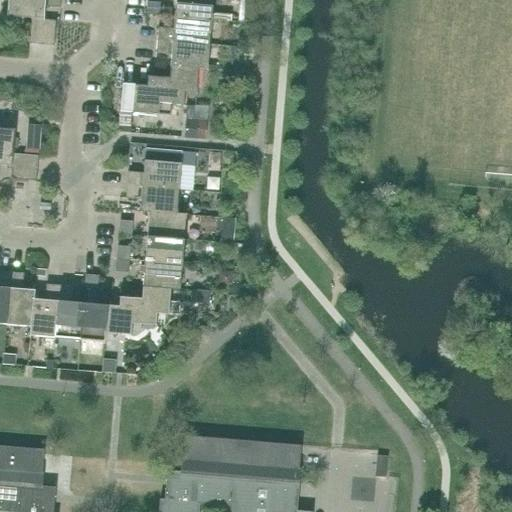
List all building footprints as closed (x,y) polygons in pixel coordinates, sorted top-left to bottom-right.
[(60,8),(60,0),(7,0),(7,17),(31,19),(44,20),(45,7),(60,8)] [(175,0),(174,17),(212,20),(213,0),(175,0)] [(159,16),(160,3),(147,1),(146,14),(159,16)] [(210,45),(212,20),(174,17),(173,29),(158,28),(157,41),(161,41),(210,45)] [(41,45),(44,20),(31,19),(29,41),(29,44),(41,45)] [(56,21),(44,20),(41,45),(54,46),(54,41),(56,21)] [(210,45),(161,41),(157,41),(156,53),(171,55),(170,66),(199,69),(208,70),(210,45)] [(199,69),(170,66),(169,78),(161,78),(160,91),(172,91),(171,104),(184,106),(185,94),(196,95),(199,69)] [(161,78),(148,77),(147,77),(146,86),(134,84),(132,113),(159,115),(160,103),(171,104),(172,91),(160,91),(161,78)] [(207,120),(208,107),(195,106),(194,119),(207,120)] [(0,166),(12,167),(13,154),(15,130),(0,128),(0,166)] [(37,169),(38,156),(13,154),(12,167),(37,169)] [(179,190),(181,164),(144,161),(143,174),(128,173),(127,185),(179,190)] [(36,181),(37,169),(12,167),(11,179),(36,181)] [(177,215),(177,214),(179,190),(127,185),(126,197),(126,198),(140,200),(139,212),(148,213),(149,212),(177,215)] [(177,214),(177,215),(149,212),(148,213),(146,237),(184,240),(186,215),(177,214)] [(132,222),(120,221),(119,234),(131,235),(132,222)] [(182,265),(184,240),(146,237),(144,262),(182,265)] [(130,247),(118,246),(117,246),(116,259),(129,261),(130,247)] [(128,273),(129,261),(116,259),(115,272),(128,273)] [(180,290),(182,265),(144,262),(142,287),(171,289),(180,290)] [(11,273),(0,271),(0,324),(6,325),(11,273)] [(22,289),(24,274),(11,273),(6,325),(31,328),(33,299),(34,299),(35,290),(22,289)] [(84,283),(85,275),(74,274),(73,282),(84,283)] [(98,276),(95,276),(85,275),(84,283),(84,288),(97,289),(98,276)] [(59,286),(47,285),(46,285),(45,300),(34,299),(33,299),(31,328),(29,336),(30,337),(55,339),(59,286)] [(71,302),(72,287),(59,286),(55,339),(79,341),(83,303),(71,302)] [(171,289),(142,287),(141,299),(133,298),(132,311),(144,312),(143,325),(156,326),(157,314),(169,315),(171,289)] [(209,305),(210,292),(196,291),(196,304),(209,305)] [(132,311),(133,298),(119,297),(119,306),(107,305),(105,334),(131,336),(132,324),(143,325),(144,312),(132,311)] [(105,334),(107,305),(83,303),(79,341),(105,343),(105,334)] [(114,374),(116,361),(103,360),(102,373),(114,374)] [(305,511),(285,510),(286,502),(291,503),(293,483),(298,484),(301,446),(300,445),(300,447),(185,437),(185,436),(184,436),(179,491),(165,490),(164,500),(160,499),(159,500),(161,501),(159,511),(305,511)] [(53,511),(53,509),(39,507),(44,453),(0,448),(0,511),(53,511)] [(388,478),(389,463),(380,462),(379,478),(388,478)]
